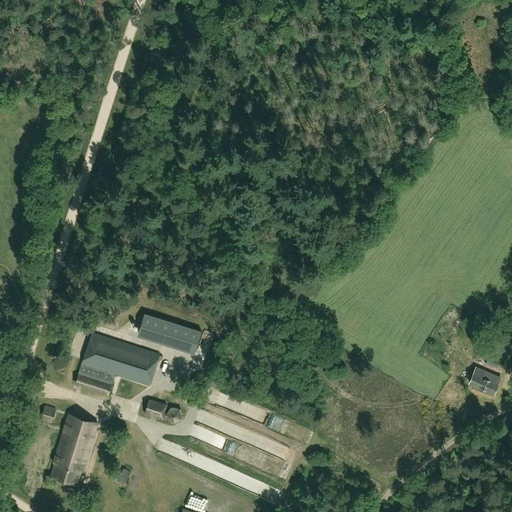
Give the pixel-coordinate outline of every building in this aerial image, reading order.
[(163,328),(159,344),(190,352),(194,336),(163,328)] [(108,394),(112,384),(114,375),(150,386),(159,355),(92,333),(76,384),(108,394)] [(501,355),(505,345),(494,341),(490,350),(501,355)] [(489,357),(486,365),(497,370),(500,362),(489,357)] [(476,368),(469,383),(493,394),(500,378),(476,368)] [(150,400),(144,414),(163,420),(167,405),(150,400)] [(45,407),(40,421),(51,424),(56,409),(45,407)] [(170,408),(165,416),(172,424),(182,419),(181,409),(170,408)] [(51,476),(77,484),(81,472),(82,472),(97,423),(69,414),(54,463),(55,463),(51,476)] [(203,428),(261,451),(266,440),(207,417),(203,428)] [(162,454),(175,460),(180,448),(168,442),(162,454)]
